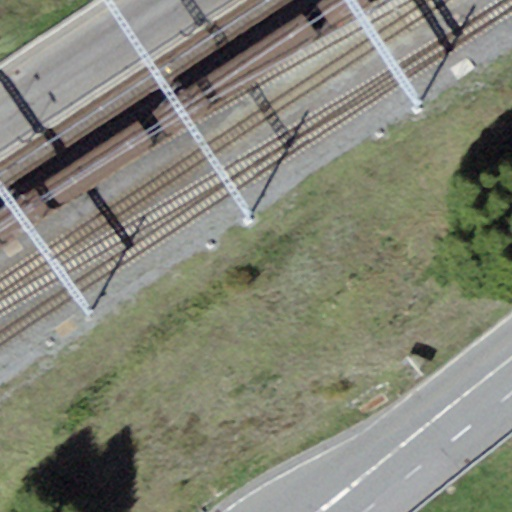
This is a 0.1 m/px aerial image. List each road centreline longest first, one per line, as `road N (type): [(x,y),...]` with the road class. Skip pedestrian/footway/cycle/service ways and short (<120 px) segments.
road 1 (tertiary): [(453,408),(288,511)]
road 2 (tertiary): [(348,511),(453,408)]
